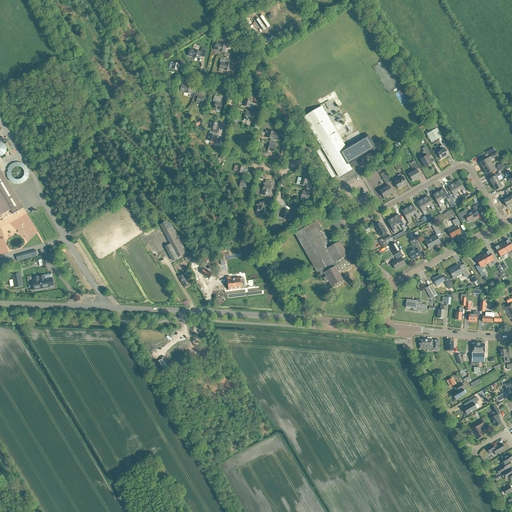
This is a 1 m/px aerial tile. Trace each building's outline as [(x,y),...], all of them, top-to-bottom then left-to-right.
[(251,19),(258,29),(260,28),(253,18),(251,19)] [(229,47),(226,46),(216,43),(214,50),(218,51),(225,53),(224,55),(229,57),(230,54),(227,53),(228,49),(230,50),(231,47),(229,47)] [(202,57),(204,50),(204,49),(201,49),(200,52),(190,49),(188,56),(199,59),(199,56),(202,57)] [(230,72),(232,65),(229,64),(230,61),(221,59),(220,62),(221,63),(219,69),(230,72)] [(182,65),(183,62),(180,61),(179,64),(173,63),(171,69),(178,71),(179,66),(181,67),(182,65)] [(196,94),(197,90),(192,88),(192,87),(182,85),(180,92),(190,95),(190,97),(192,98),(193,93),(196,94)] [(196,102),(203,104),(205,98),(202,97),(203,95),(201,94),(201,93),(197,91),(196,95),(198,96),(196,102)] [(220,110),(222,104),(220,104),(222,97),(214,95),(213,102),(215,102),(213,109),(220,110)] [(255,104),(250,103),(251,101),(245,99),(243,106),(257,110),(259,104),(255,103),(255,104)] [(374,145),(372,142),(370,139),(370,138),(368,135),(366,136),(365,136),(362,138),(358,141),(357,141),(358,141),(354,143),(351,145),(350,145),(347,147),(344,149),(334,131),(335,130),(321,107),(315,111),(315,112),(311,114),(311,113),(304,117),(317,140),(320,139),(321,142),(322,141),(323,143),(322,143),(327,152),(328,151),(328,153),(340,173),(347,169),(348,171),(350,170),(351,169),(354,167),(357,165),(358,165),(361,163),(364,161),(365,161),(363,157),(366,155),(367,155),(366,155),(370,153),(371,152),(374,151),(374,150),(376,149),(374,146),(374,145)] [(244,119),(250,121),(252,117),(255,118),(256,114),(247,111),(247,113),(245,113),(244,119)] [(209,129),(214,130),(213,132),(218,134),(220,127),(217,126),(218,124),(211,122),(209,129)] [(429,132),(426,134),(431,143),(442,137),(434,124),(433,124),(427,128),(429,132)] [(277,140),(279,134),(268,131),(266,138),(270,139),(269,141),(276,143),(276,140),(277,140)] [(217,134),(210,132),(207,141),(219,144),(220,138),(216,136),(217,134)] [(0,141),(0,155),(9,151),(11,154),(13,153),(8,142),(4,144),(2,141),(0,141)] [(274,153),(276,146),(275,146),(276,144),(270,142),(268,151),(274,153)] [(396,144),(391,148),(395,152),(400,149),(396,144)] [(448,156),(442,145),(441,146),(443,150),(438,153),(436,150),(432,152),(436,159),(439,157),(441,160),(448,156)] [(425,168),(432,165),(428,157),(431,156),(427,149),(427,150),(423,152),(422,152),(423,154),(419,157),(421,159),(421,160),(425,168)] [(483,169),(492,164),(490,161),(493,160),(492,159),(496,157),(498,156),(495,151),(490,154),(491,157),(480,163),(483,169)] [(397,171),(401,168),(397,161),(393,164),(397,171)] [(412,182),(420,177),(417,170),(419,169),(414,161),(410,163),(411,166),(411,167),(414,172),(408,175),(412,182)] [(492,164),(483,169),(486,175),(495,170),(492,164)] [(238,166),(236,172),(242,174),(242,176),(245,177),(247,170),(243,169),(244,167),(238,166)] [(22,208),(0,170),(0,216),(11,210),(13,214),(12,214),(13,215),(23,208),(22,208)] [(386,184),(390,182),(384,172),(380,175),(386,184)] [(499,182),(499,181),(497,177),(500,175),(499,173),(495,175),(496,176),(489,180),(492,185),(499,182)] [(402,177),(400,174),(397,176),(399,179),(394,182),(398,189),(407,185),(402,177)] [(246,188),(248,182),(243,181),(244,178),(242,178),(239,186),(246,188)] [(301,178),(300,185),(306,187),(305,189),(310,190),(311,185),(309,184),(310,183),(307,182),(308,180),(301,178)] [(499,182),(492,185),(495,191),(502,187),(500,183),(503,181),(502,179),(499,181),(499,182)] [(270,181),(266,180),(261,195),(268,197),(271,187),(269,186),(270,181)] [(453,183),(458,191),(461,189),(463,194),(466,193),(459,180),(453,183)] [(455,193),(458,191),(453,183),(448,186),(455,199),(457,198),(455,193)] [(384,198),(392,193),(388,186),(380,191),(384,198)] [(302,192),(301,198),(308,200),(310,191),(308,190),(304,189),(303,192),(302,192)] [(438,192),(442,200),(446,198),(448,203),(451,202),(443,189),(438,192)] [(439,201),(442,200),(438,192),(433,195),(440,208),(442,206),(439,201)] [(509,197),(508,198),(504,200),(501,193),(499,195),(503,201),(507,207),(511,204),(511,203),(509,198),(509,197)] [(422,199),(427,207),(430,205),(432,210),(435,209),(428,196),(422,199)] [(424,209),(427,207),(422,199),(417,202),(424,215),(426,214),(424,209)] [(266,203),(259,201),(259,202),(257,201),(256,205),(258,206),(256,213),(263,215),(265,208),(266,203)] [(407,208),(411,216),(414,214),(417,219),(420,218),(412,205),(407,208)] [(474,220),(478,218),(477,215),(479,213),(476,206),(473,208),(474,210),(467,214),(467,213),(465,212),(464,212),(459,214),(463,222),(463,221),(466,219),(466,220),(467,221),(468,222),(474,219),(474,220)] [(408,217),(411,216),(407,208),(402,211),(409,224),(411,222),(408,217)] [(283,211),(281,217),(287,219),(292,220),(294,214),(289,213),(289,212),(283,211)] [(393,218),(397,226),(400,224),(403,229),(405,227),(398,215),(393,218)] [(394,227),(397,226),(393,218),(387,221),(394,233),(397,232),(394,227)] [(420,220),(421,222),(418,223),(416,224),(417,227),(419,225),(420,226),(425,222),(423,218),(420,220)] [(451,238),(461,233),(457,226),(460,225),(456,219),(452,221),(455,227),(448,231),(451,238)] [(169,225),(167,221),(159,225),(170,244),(165,247),(172,261),(178,258),(177,257),(186,253),(171,224),(169,225)] [(331,246),(317,221),(295,233),(317,273),(319,272),(321,276),(325,273),(326,277),(324,278),(324,279),(326,282),(327,282),(329,281),(332,286),(342,280),(338,272),(340,271),(335,263),(348,255),(350,259),(357,255),(354,250),(350,252),(349,249),(345,251),(340,241),(331,246)] [(380,223),(374,226),(380,236),(382,235),(384,238),(383,238),(385,241),(391,238),(389,235),(388,236),(386,233),(387,232),(385,227),(383,228),(380,223)] [(435,224),(432,226),(436,234),(424,241),(429,249),(432,247),(433,248),(441,244),(438,240),(442,237),(435,224)] [(412,231),(407,234),(410,240),(415,237),(412,231)] [(418,250),(421,248),(415,239),(410,242),(414,250),(408,253),(412,260),(420,255),(418,250)] [(502,244),(507,253),(511,251),(511,250),(511,246),(509,240),(502,244)] [(403,257),(395,243),(389,246),(397,260),(392,263),(395,269),(405,264),(401,258),(403,257)] [(502,256),(507,253),(502,244),(495,248),(501,259),(504,258),(502,256)] [(17,262),(38,256),(36,250),(16,256),(17,262)] [(482,255),(487,264),(492,262),(493,264),(495,263),(489,251),(482,255)] [(483,267),(487,264),(482,255),(475,259),(482,271),(484,269),(483,267)] [(186,265),(183,258),(177,261),(180,268),(186,265)] [(505,273),(500,264),(496,266),(502,275),(505,273)] [(461,271),(458,265),(449,271),(453,278),(462,273),(464,277),(468,275),(464,270),(461,271)] [(209,279),(213,274),(204,268),(201,273),(209,279)] [(189,277),(187,272),(184,274),(183,273),(178,276),(181,283),(182,282),(185,287),(189,285),(186,280),(187,280),(186,279),(189,277)] [(22,286),(20,274),(12,275),(14,288),(22,286)] [(443,278),(441,275),(433,279),(436,286),(436,285),(437,286),(440,284),(439,284),(444,281),(446,283),(445,283),(448,289),(453,286),(448,278),(447,279),(446,276),(443,278)] [(44,279),(44,276),(33,278),(33,281),(34,290),(50,287),(50,286),(53,285),(52,278),(44,279)] [(231,277),(227,277),(227,281),(228,290),(241,288),(244,287),(243,279),(243,278),(240,278),(239,278),(239,279),(231,280),(231,277)] [(432,285),(428,287),(434,297),(437,295),(432,285)] [(428,287),(425,289),(431,299),(434,297),(428,287)] [(417,301),(406,300),(406,308),(413,309),(412,311),(424,312),(425,305),(422,304),(422,302),(420,302),(420,301),(417,300),(417,301)] [(511,301),(502,307),(504,311),(505,310),(510,319),(511,318),(511,320),(511,301)] [(473,312),(473,314),(469,314),(468,321),(476,322),(476,318),(478,318),(478,312),(473,312)] [(482,316),(482,322),(491,323),(492,317),(493,317),(494,313),(485,312),(485,317),(482,316)] [(190,330),(192,338),(200,336),(198,328),(190,330)] [(199,341),(195,337),(189,342),(189,341),(176,348),(180,355),(193,348),(192,347),(199,341)] [(432,340),(419,340),(419,350),(428,349),(428,351),(433,351),(433,350),(439,350),(439,340),(432,340)] [(484,354),(484,344),(472,344),(472,353),(472,362),(484,363),(484,354)] [(506,353),(505,349),(500,350),(501,358),(503,357),(504,361),(506,361),(506,362),(510,361),(509,353),(506,353)] [(162,371),(164,369),(162,366),(165,365),(167,368),(170,366),(164,356),(161,358),(163,361),(160,363),(159,360),(156,362),(162,371)] [(450,387),(455,384),(452,378),(447,381),(450,387)] [(479,379),(470,383),(472,387),(481,382),(479,379)] [(458,391),(452,394),(456,400),(465,394),(466,393),(466,392),(465,391),(464,390),(463,391),(462,389),(464,387),(462,384),(456,387),(458,391)] [(506,397),(504,393),(496,398),(498,402),(506,397)] [(468,416),(467,415),(479,407),(477,403),(474,405),(473,403),(478,400),(477,397),(469,402),(470,405),(463,409),(468,416)] [(497,415),(500,413),(495,405),(491,407),(494,412),(490,414),(492,418),(490,419),(493,424),(494,424),(496,427),(501,424),(499,419),(497,415)] [(481,432),(479,428),(484,426),(480,419),(473,423),(476,427),(471,430),(473,433),(474,433),(476,436),(475,437),(477,440),(485,435),(483,432),(481,432)] [(505,450),(501,443),(494,448),(492,445),(486,448),(490,454),(494,452),(496,455),(505,450)] [(496,476),(499,474),(511,466),(511,465),(510,462),(511,460),(511,457),(510,454),(501,459),(503,462),(502,463),(503,466),(496,470),(498,473),(495,474),(496,476)] [(511,468),(501,474),(504,480),(509,477),(511,481),(511,480),(511,468)] [(506,494),(511,490),(509,486),(503,490),(506,494)]
